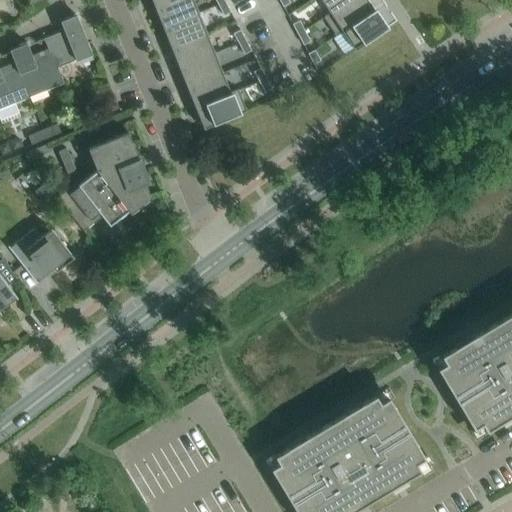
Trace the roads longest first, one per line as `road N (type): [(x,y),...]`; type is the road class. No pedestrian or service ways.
road 1 (secondary): [(226,253),(511,62)]
road 2 (secondary): [(0,430),(226,253)]
road 3 (residential): [(226,253),(202,222),(112,0)]
